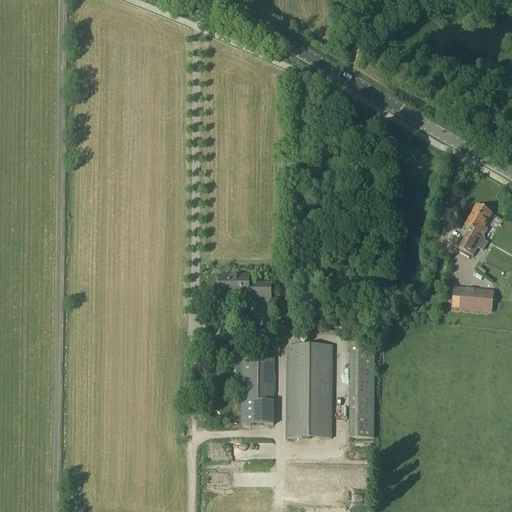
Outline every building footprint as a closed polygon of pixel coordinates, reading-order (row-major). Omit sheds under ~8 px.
[(384,142),(380,141),(377,141),(380,151),(382,151),(386,148),(384,142)] [(492,216),(476,208),(464,231),(468,234),(459,251),(472,258),(482,241),(479,240),(481,237),(483,238),(487,232),(484,230),(492,216)] [(324,244),(327,240),(327,238),(317,236),(317,238),(318,243),(324,244)] [(390,264),(391,259),(390,257),(380,261),(381,263),(385,266),(390,264)] [(249,288),(249,278),(237,278),(237,280),(219,280),(219,298),(229,298),(229,300),(246,300),(246,303),(271,303),(271,286),(259,286),(259,288),(249,288)] [(492,316),(494,293),(454,289),(451,312),(492,316)] [(333,348),(286,347),(285,441),(332,441),(333,348)] [(375,348),(349,348),(349,441),(374,441),(375,348)] [(241,427),(274,427),(274,357),(242,357),(241,358),(235,358),(235,368),(241,368),(241,427)] [(206,447),(205,460),(236,463),(236,459),(255,460),(255,454),(255,451),(206,447)] [(242,511),(242,498),(227,498),(226,511),(242,511)]
